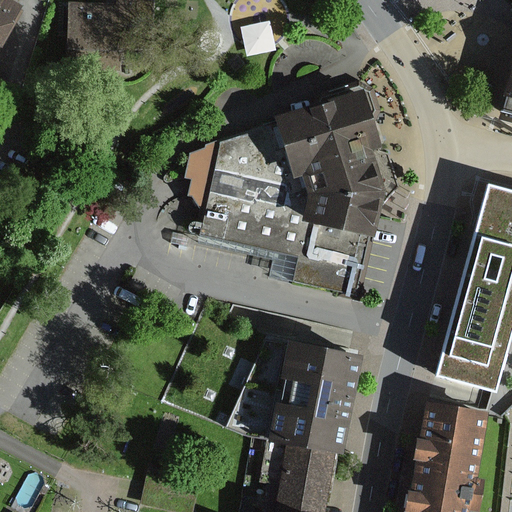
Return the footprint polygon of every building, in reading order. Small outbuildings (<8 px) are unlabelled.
[(0,0),(0,48),(24,6),(12,0),(0,0)] [(152,49),(153,0),(116,0),(116,5),(69,3),(67,69),(121,71),(122,48),(152,49)] [(275,55),(281,24),(251,19),(246,50),(275,55)] [(511,71),(501,112),(511,114),(511,71)] [(361,302),(382,206),(400,188),(390,156),(385,154),(376,121),(381,111),(375,89),(360,82),(324,93),(317,105),(273,119),(274,124),(206,145),(205,149),(191,154),(185,177),(192,179),(188,197),(192,198),(200,210),(197,222),(194,222),(190,224),(189,227),(189,231),(191,234),(194,235),(299,258),(293,283),(337,292),(336,297),(361,302)] [(511,189),(489,184),(467,266),(511,277),(511,189)] [(188,236),(173,233),(170,244),(185,247),(188,236)] [(511,341),(511,277),(467,266),(438,379),(499,394),(511,341)] [(365,355),(290,340),(270,441),(288,447),(338,455),(345,456),(365,355)] [(479,478),(490,412),(428,402),(421,440),(418,439),(414,460),(418,460),(413,492),(409,492),(405,511),(473,511),(474,511),(481,511),(487,480),(479,478)] [(326,511),(338,455),(288,447),(277,511),(326,511)] [(194,511),(201,479),(149,468),(141,504),(175,511),(194,511)]
